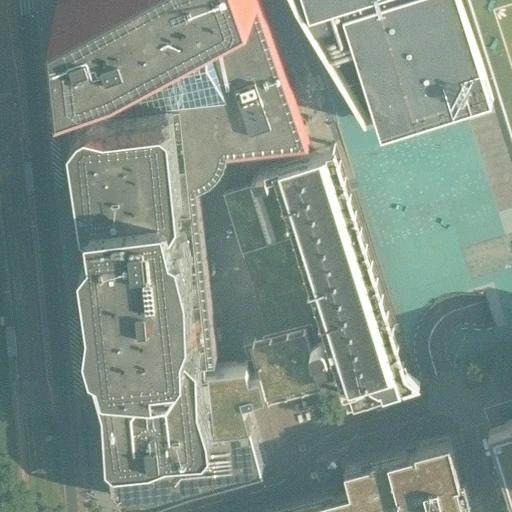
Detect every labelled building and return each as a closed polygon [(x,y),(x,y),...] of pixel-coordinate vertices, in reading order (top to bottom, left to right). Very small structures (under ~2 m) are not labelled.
[(217,353),(198,180),(203,179),(213,174),(220,167),(226,158),(229,147),(229,145),(306,134),(261,0),(57,0),(65,65),(71,65),(83,105),(77,106),(76,98),(71,98),(107,437),(113,436),(112,433),(251,419),(245,396),(261,391),(266,391),(261,369),(257,371),(251,372),(247,360),(208,364),(206,354),(217,353)] [(299,0),(357,88),(374,116),(435,97),(489,80),(486,68),(482,57),(479,47),(464,0),(299,0)] [(392,334),(370,263),(359,228),(347,193),(332,144),(315,149),(254,169),(257,178),(264,176),(283,234),(243,247),(269,329),(269,328),(271,334),(254,338),(267,390),(320,377),(316,361),(317,361),(317,362),(318,363),(318,364),(320,365),(321,365),(323,365),(326,364),(329,375),(341,371),(350,398),(361,396),(391,386),(404,382),(421,376),(407,366),(406,361),(401,363),(392,334)] [(283,234),(264,176),(257,178),(224,189),(243,247),(283,234)] [(511,417),(492,423),(511,489),(511,417)] [(209,480),(265,464),(265,463),(263,463),(251,419),(112,433),(113,436),(113,437),(110,450),(108,459),(112,481),(121,495),(122,495),(125,496),(139,500),(158,498),(161,498),(209,480)] [(470,511),(451,437),(390,453),(404,511),(414,511),(432,507),(433,511),(470,511)] [(404,511),(390,453),(345,465),(350,487),(349,487),(356,511),(404,511)] [(356,511),(349,487),(307,498),(311,511),(356,511)] [(311,511),(307,498),(262,510),(262,511),(311,511)]
